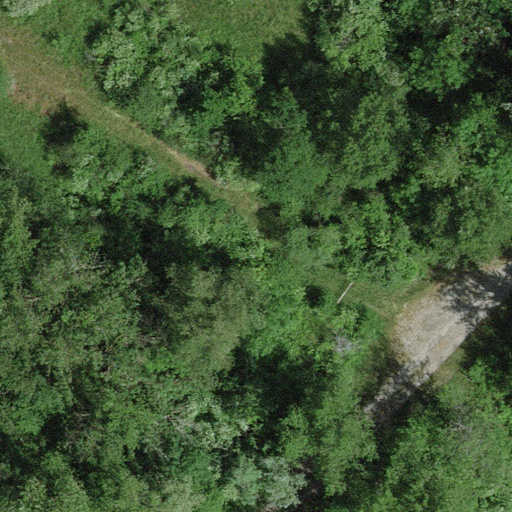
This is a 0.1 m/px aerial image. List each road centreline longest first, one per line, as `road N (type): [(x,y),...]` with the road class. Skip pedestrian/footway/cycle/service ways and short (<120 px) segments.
road 1 (track): [(460,320),(327,262),(0,50)]
road 2 (track): [(511,266),(272,511)]
